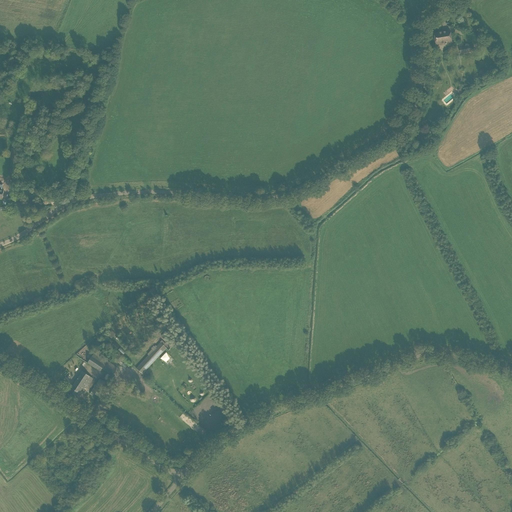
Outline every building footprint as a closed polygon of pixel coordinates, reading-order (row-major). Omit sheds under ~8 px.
[(452,43),(450,31),(433,34),(435,45),(440,44),(441,45),(452,43)] [(460,54),(474,51),(473,45),(459,47),(460,54)] [(136,368),(142,374),(166,348),(160,342),(136,368)] [(166,363),(171,357),(166,352),(160,358),(166,363)] [(117,368),(107,361),(94,353),(92,356),(91,355),(89,358),(90,358),(87,363),(100,372),(102,369),(113,375),(117,368)] [(86,388),(93,378),(82,371),(69,391),(77,397),(83,387),(86,388)] [(99,397),(107,384),(100,379),(91,392),(99,397)]
